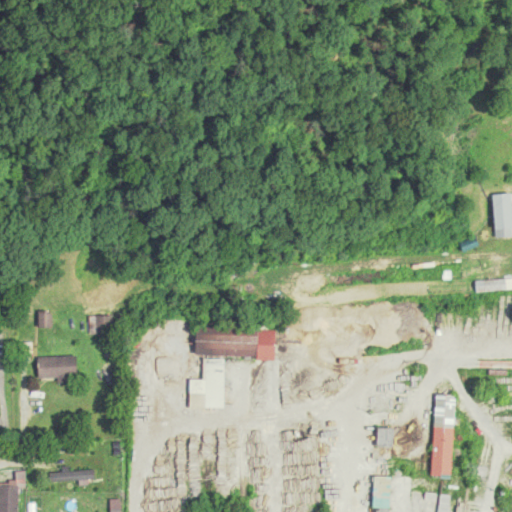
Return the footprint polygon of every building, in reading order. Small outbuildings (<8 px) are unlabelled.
[(511,238),(511,195),(495,197),(499,240),(511,238)] [(51,328),(51,315),(41,316),(42,328),(51,328)] [(90,335),(108,335),(107,317),(90,317),(90,335)] [(226,411),(228,361),(285,362),(286,331),(200,329),(199,358),(206,358),(205,395),(192,395),(192,410),(226,411)] [(40,382),(79,381),(79,358),(39,358),(40,382)] [(434,479),(454,479),(457,396),(437,396),(434,479)] [(392,511),(396,430),(360,428),(359,446),(383,448),(379,511),(392,511)] [(96,483),(96,470),(50,470),(50,483),(96,483)] [(0,511),(20,511),(21,487),(0,486),(0,511)]
